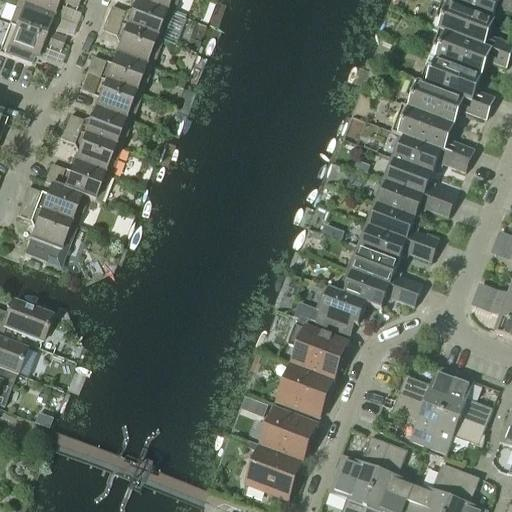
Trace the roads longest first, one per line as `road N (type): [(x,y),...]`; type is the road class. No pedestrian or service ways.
road 1 (residential): [(310,511),(373,353),(415,325),(446,327)]
road 2 (residential): [(446,327),(511,162)]
road 3 (residential): [(4,220),(61,98)]
